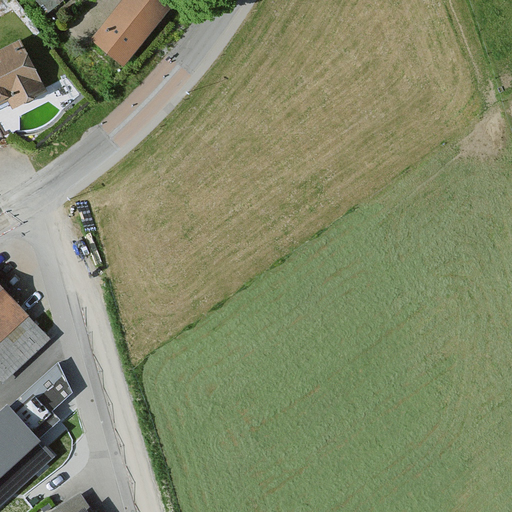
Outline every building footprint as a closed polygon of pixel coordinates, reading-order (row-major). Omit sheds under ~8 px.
[(121,0),(95,34),(123,57),(168,0),(121,0)] [(13,101),(44,85),(19,38),(0,47),(0,97),(8,94),(13,101)] [(48,339),(0,284),(0,380),(1,381),(48,339)] [(5,400),(0,404),(0,509),(57,459),(5,400)] [(87,511),(78,498),(55,511),(87,511)]
